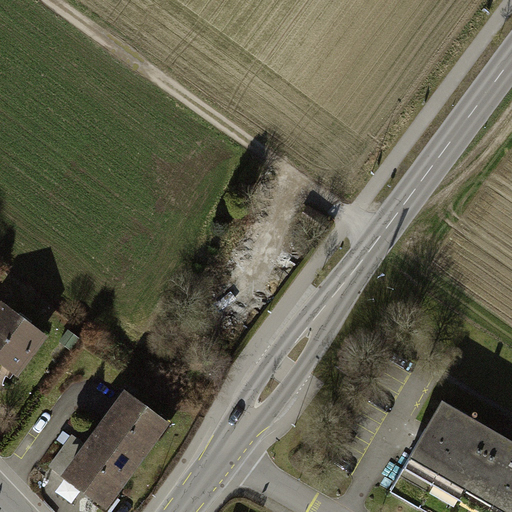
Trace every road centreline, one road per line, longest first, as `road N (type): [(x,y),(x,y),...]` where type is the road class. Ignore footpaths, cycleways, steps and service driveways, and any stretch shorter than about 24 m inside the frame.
road 1 (track): [(58,0),(380,235)]
road 2 (secondary): [(225,452),(380,235)]
road 3 (secondary): [(511,58),(380,235)]
